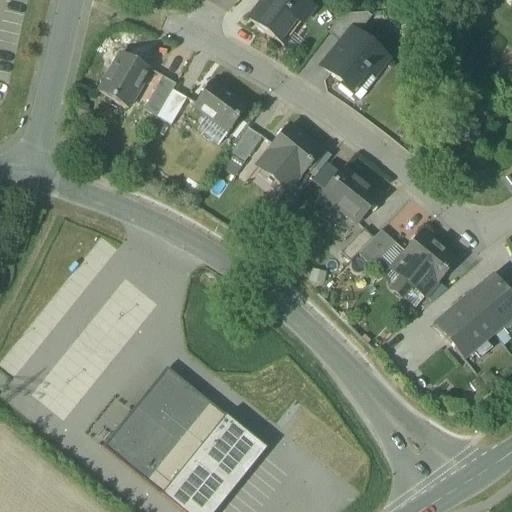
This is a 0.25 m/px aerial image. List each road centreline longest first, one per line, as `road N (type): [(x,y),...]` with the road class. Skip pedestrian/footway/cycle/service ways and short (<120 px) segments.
road 1 (residential): [(30,181),(161,227),(254,286),(331,351),(440,496)]
road 2 (residential): [(511,217),(486,225),(444,213),(365,146),(216,50),(204,27)]
road 3 (residential): [(70,0),(30,181)]
